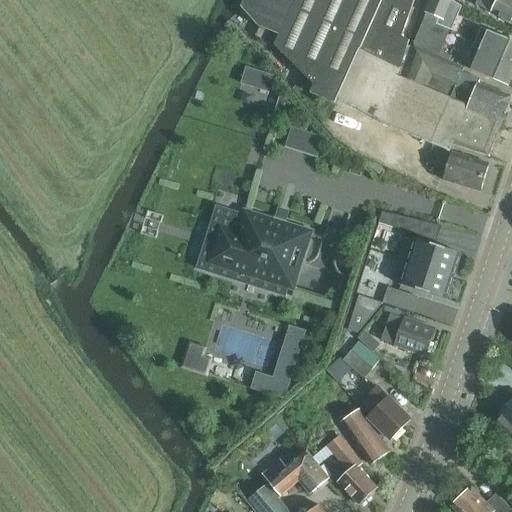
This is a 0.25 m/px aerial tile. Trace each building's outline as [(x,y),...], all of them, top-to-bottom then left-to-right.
[(310,94),(335,105),(382,0),(245,0),(241,8),(259,28),(255,36),(266,42),(271,32),(280,36),(275,46),(314,86),(310,94)] [(382,0),(360,50),(400,71),(397,79),(469,107),(467,113),(500,125),(511,97),(478,84),(480,80),(481,81),(482,80),(462,72),(464,68),(422,50),(426,37),(417,33),(412,48),(407,47),(409,41),(402,37),(413,0),(382,0)] [(511,0),(494,0),(498,2),(492,14),(511,24),(511,0)] [(431,5),(428,11),(439,17),(442,9),(431,5)] [(439,17),(428,11),(423,23),(434,28),(439,17)] [(479,36),(474,48),(511,64),(511,41),(495,34),(492,42),(479,36)] [(511,76),(511,64),(474,48),(471,54),(470,57),(482,62),(478,73),(508,86),(511,76)] [(489,156),(500,125),(467,113),(469,107),(397,79),(400,71),(360,50),(335,105),(336,106),(338,101),(389,127),(450,153),(453,145),(489,157),(490,156),(489,156)] [(274,76),(246,68),(241,84),(269,92),(274,76)] [(293,126),(287,146),(318,155),(324,135),(293,126)] [(444,181),(480,192),(489,164),(453,153),(444,181)] [(294,290),(312,232),(245,211),(238,232),(220,226),(208,263),(294,290)] [(383,215),(380,223),(396,228),(399,220),(383,215)] [(461,254),(415,239),(408,262),(454,277),(461,254)] [(400,285),(446,300),(454,277),(408,262),(400,285)] [(368,299),(360,296),(355,312),(363,315),(368,299)] [(395,345),(425,356),(435,330),(405,319),(395,345)] [(284,399),(305,331),(290,326),(273,378),(256,373),(251,389),(284,399)] [(190,342),(185,367),(208,372),(211,358),(204,357),(206,346),(190,342)] [(343,361),(365,379),(373,369),(366,363),(372,356),(358,345),(352,352),(351,351),(343,361)] [(369,397),(380,408),(369,419),(390,440),(411,420),(389,398),(378,387),(369,397)] [(341,422),(371,465),(390,452),(361,409),(358,411),(354,405),(346,410),(350,416),(341,422)] [(511,407),(496,425),(496,426),(499,423),(511,435),(511,407)] [(313,448),(337,432),(330,421),(306,438),(313,448)] [(336,456),(349,472),(338,482),(360,506),(378,489),(358,468),(362,465),(348,447),(336,456)] [(251,498),(262,510),(263,511),(291,511),(279,497),(299,481),(310,495),(329,479),(306,452),(251,498)] [(472,488),(453,505),(452,506),(457,511),(511,511),(496,495),(486,504),(472,488)]
